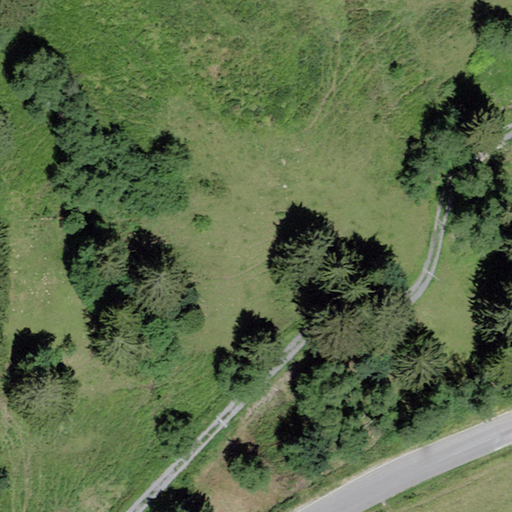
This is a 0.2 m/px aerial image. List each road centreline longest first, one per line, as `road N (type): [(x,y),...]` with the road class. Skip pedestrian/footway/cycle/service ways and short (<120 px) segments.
road 1 (track): [(137,511),(304,339),(362,328),(414,301),(439,262),(436,168),(463,150),(511,137)]
road 2 (tertiary): [(511,429),(331,511)]
